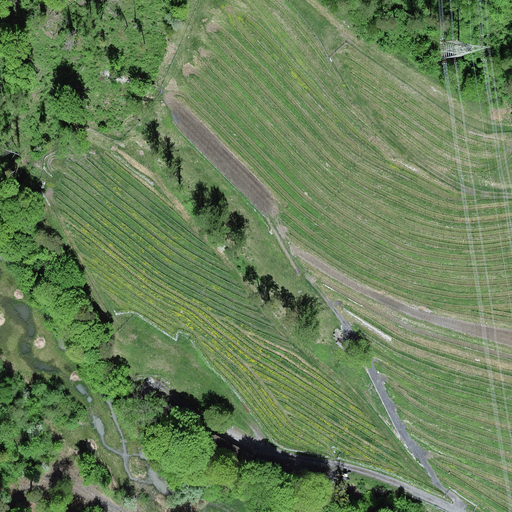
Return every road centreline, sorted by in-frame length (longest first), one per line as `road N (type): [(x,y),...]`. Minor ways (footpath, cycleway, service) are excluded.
road 1 (track): [(461,511),(400,430),(360,346),(303,272),(272,210)]
road 2 (track): [(511,195),(469,189),(407,153),(347,91),(330,43),(295,0)]
road 3 (track): [(459,511),(375,475),(226,433)]
road 4 (track): [(264,445),(210,382),(150,340)]
